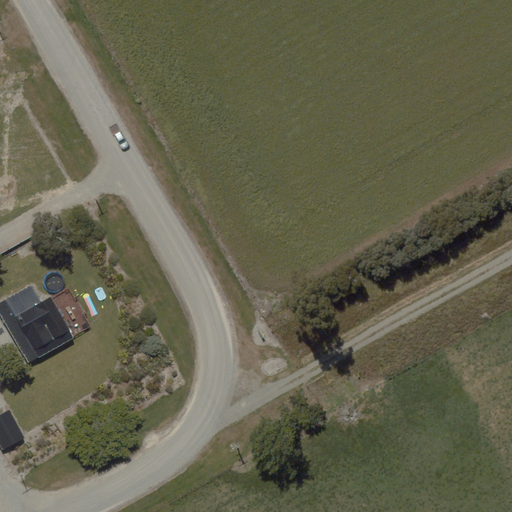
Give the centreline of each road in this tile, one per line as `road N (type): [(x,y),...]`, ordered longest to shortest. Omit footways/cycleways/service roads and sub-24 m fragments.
road 1 (residential): [(31,0),(180,258),(214,346),(214,379),(188,435),(134,480),(74,511)]
road 2 (track): [(204,413),(232,411),(511,235)]
